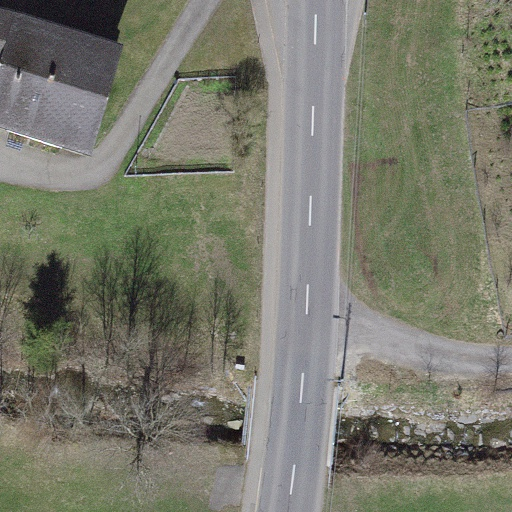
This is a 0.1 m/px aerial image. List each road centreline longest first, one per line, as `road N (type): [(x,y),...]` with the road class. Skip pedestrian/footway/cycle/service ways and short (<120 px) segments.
road 1 (secondary): [(318,0),(317,163),(286,511)]
road 2 (residential): [(225,0),(91,194),(0,180)]
